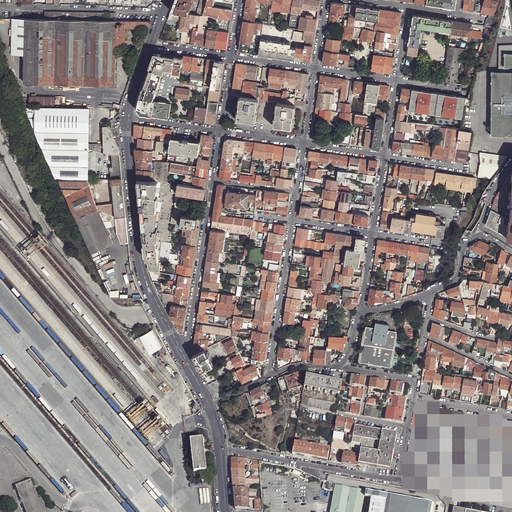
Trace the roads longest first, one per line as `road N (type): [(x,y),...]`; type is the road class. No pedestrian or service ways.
road 1 (tertiary): [(129,116),(144,279),(184,359)]
road 2 (residential): [(220,448),(397,480),(407,427)]
road 3 (residential): [(213,180),(184,359)]
road 4 (unclassified): [(164,11),(0,7)]
road 5 (residential): [(270,376),(292,221)]
road 6 (residential): [(511,252),(474,234),(457,276),(429,293)]
